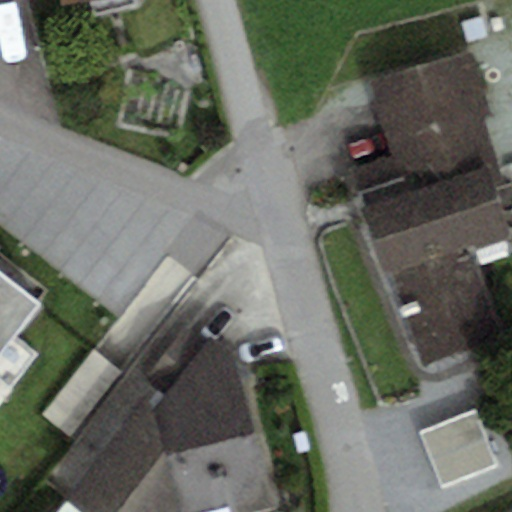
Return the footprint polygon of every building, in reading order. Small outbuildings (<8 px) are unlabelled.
[(57,0),(60,10),(98,0),(57,0)] [(471,50),(368,82),(393,160),(356,172),(367,208),(491,169),(500,166),(484,116),(491,114),(471,50)] [(367,208),(360,212),(381,274),(390,271),(422,366),(506,337),(474,245),(511,232),(511,231),(491,169),(367,208)] [(0,353),(35,307),(0,280),(0,353)] [(232,349),(211,341),(205,348),(182,331),(145,381),(134,370),(42,483),(80,511),(211,511),(230,507),(231,511),(259,511),(275,507),(232,349)] [(419,433),(441,488),(497,466),(476,411),(419,433)]
